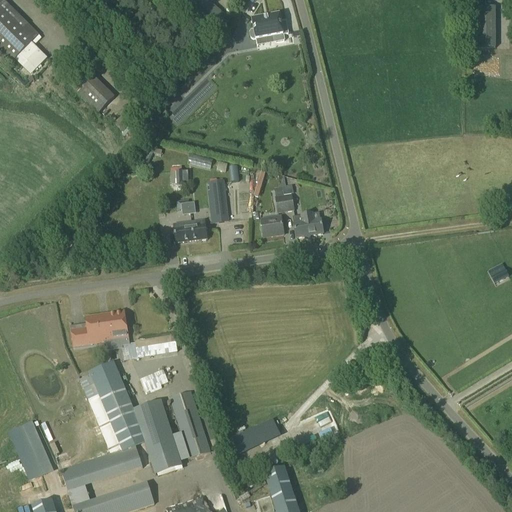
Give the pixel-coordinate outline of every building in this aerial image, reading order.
[(1,0),(0,0),(0,55),(10,65),(14,61),(30,77),(47,60),(34,47),(41,40),(1,0)] [(174,0),(173,2),(180,8),(178,10),(214,41),(230,22),(204,0),(174,0)] [(469,9),(469,49),(495,49),(495,9),(469,9)] [(279,16),(252,22),(254,31),(251,32),(250,34),(251,39),(253,40),(256,40),(256,41),(274,38),(275,43),(284,42),(283,36),(288,35),(286,23),(281,24),(279,16)] [(68,86),(98,116),(115,99),(85,69),(68,86)] [(131,109),(114,124),(122,134),(139,118),(131,109)] [(143,174),(153,155),(160,157),(162,152),(155,150),(156,149),(145,144),(142,151),(147,154),(138,172),(143,174)] [(189,156),(188,161),(211,168),(213,162),(189,156)] [(237,168),(229,169),(231,183),(239,182),(237,168)] [(259,199),(266,175),(261,174),(254,197),(259,199)] [(284,179),(280,178),(282,189),(286,214),(294,212),(291,196),(293,195),(292,186),(290,187),(285,188),(284,179)] [(228,222),(223,182),(208,184),(209,194),(207,194),(209,214),(210,214),(211,224),(228,222)] [(277,215),(286,214),(282,189),(274,190),(275,198),(274,199),(277,215)] [(194,204),(181,206),(183,217),(196,215),(194,204)] [(321,221),(320,221),(319,215),(293,220),(296,239),(323,235),(321,221)] [(281,219),(261,222),(262,229),(264,239),(265,239),(271,238),(283,236),(282,226),(281,219)] [(205,222),(173,226),(176,245),(207,241),(205,222)] [(494,268),(487,272),(494,285),(508,277),(504,271),(497,275),(494,268)] [(87,330),(71,332),(74,348),(84,347),(128,339),(124,314),(86,320),(87,330)] [(175,336),(135,342),(135,344),(138,360),(177,354),(175,336)] [(114,364),(88,374),(89,377),(79,381),(85,393),(89,406),(110,456),(136,448),(144,445),(134,412),(114,364)] [(163,372),(139,382),(146,396),(162,390),(161,387),(168,384),(163,372)] [(189,461),(210,455),(190,394),(170,401),(189,461)] [(161,403),(134,412),(144,445),(154,477),(182,468),(161,403)] [(239,458),(284,441),(277,421),(232,438),(239,458)] [(21,428),(42,477),(51,473),(31,424),(21,428)] [(5,459),(15,456),(12,447),(9,448),(11,454),(4,456),(5,459)] [(61,473),(73,511),(137,511),(154,506),(147,485),(90,503),(85,488),(142,470),(136,449),(136,448),(110,456),(61,473)] [(38,511),(61,511),(59,503),(37,508),(38,511)]
